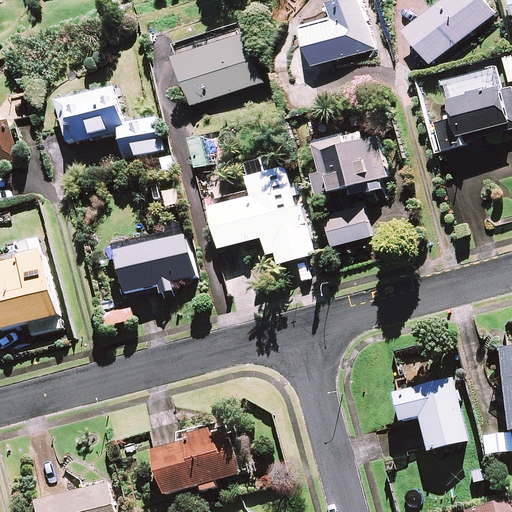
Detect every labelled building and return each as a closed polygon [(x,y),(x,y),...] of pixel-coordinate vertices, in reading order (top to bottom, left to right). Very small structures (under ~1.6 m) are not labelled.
[(378,47),(368,0),(336,0),(338,9),(309,15),(318,59),(378,47)] [(500,16),(489,0),(448,0),(411,26),(434,61),(500,16)] [(265,81),(248,24),(180,44),(197,101),(265,81)] [(511,56),(502,59),(504,67),(508,87),(511,86),(511,56)] [(511,119),(511,102),(504,67),(452,80),(460,114),(437,119),(444,147),(472,140),(470,130),(511,119)] [(126,124),(117,84),(59,98),(69,144),(93,139),(92,134),(115,129),(122,159),(165,150),(158,117),(126,124)] [(366,183),(367,191),(389,186),(387,178),(396,176),(381,109),(317,123),(327,168),(317,170),(322,193),(366,183)] [(0,165),(19,161),(9,119),(0,121),(0,165)] [(211,132),(197,133),(200,162),(214,160),(211,132)] [(299,202),(289,162),(251,171),(256,190),(218,199),(228,241),(267,231),(271,251),(280,249),(282,260),(318,251),(306,200),(299,202)] [(198,280),(187,232),(119,248),(129,290),(161,283),(162,288),(198,280)] [(68,326),(43,237),(19,244),(22,254),(0,260),(0,304),(6,327),(29,320),(34,336),(68,326)] [(136,326),(133,307),(105,312),(108,331),(136,326)] [(511,344),(503,346),(511,415),(511,344)] [(471,437),(455,375),(398,390),(405,417),(423,413),(432,447),(471,437)] [(235,439),(232,427),(214,432),(212,425),(188,432),(190,439),(179,442),(175,427),(152,434),(169,495),(201,486),(202,492),(220,487),(219,481),(244,474),(239,455),(253,451),(249,435),(235,439)] [(511,450),(511,430),(485,434),(487,453),(511,450)] [(117,511),(111,481),(41,496),(44,511),(117,511)] [(511,511),(511,498),(511,497),(468,511),(511,511)]
